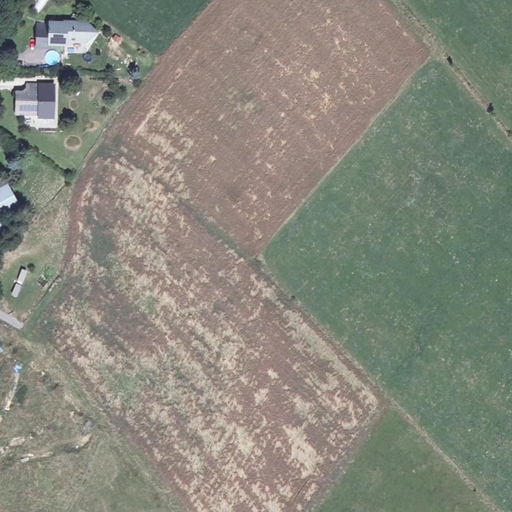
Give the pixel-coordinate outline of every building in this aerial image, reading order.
[(60,45),(80,46),(81,28),(45,27),(45,29),(32,29),(32,52),(45,52),(45,48),(60,49),(60,45)] [(81,28),(80,46),(89,36),(81,28)] [(22,97),(10,97),(10,119),(33,119),(33,117),(50,118),(49,87),(22,87),(22,97)] [(0,228),(2,227),(0,222),(0,214),(15,206),(3,184),(0,186),(0,228)] [(22,284),(28,271),(22,269),(17,281),(22,284)] [(15,284),(12,295),(17,297),(21,286),(15,284)]
